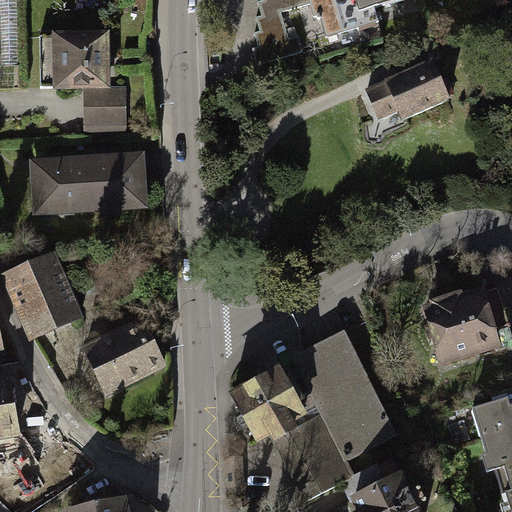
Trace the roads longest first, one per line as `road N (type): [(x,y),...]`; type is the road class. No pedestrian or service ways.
road 1 (residential): [(511,232),(456,225),(276,312),(195,335)]
road 2 (tertiary): [(195,335),(182,0)]
road 3 (residential): [(201,485),(112,459),(83,437),(0,288)]
road 4 (tertiary): [(201,485),(195,335)]
